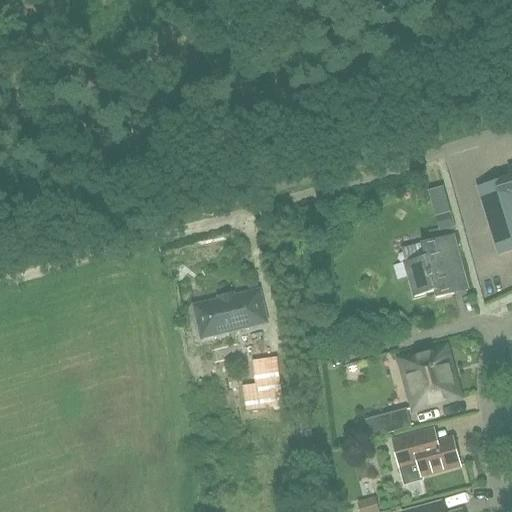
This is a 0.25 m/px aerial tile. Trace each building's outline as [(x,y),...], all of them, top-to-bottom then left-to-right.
[(511,177),(479,188),(499,255),(511,251),(511,177)] [(425,257),(405,263),(394,266),(397,281),(409,277),(415,297),(435,292),(437,299),(468,290),(453,235),(422,243),(425,257)] [(203,325),(267,306),(259,278),(237,285),(236,281),(193,294),(203,325)] [(445,349),(401,361),(414,409),(458,397),(445,349)] [(247,412),(284,407),(277,358),(253,361),(256,386),(244,387),(247,412)] [(412,428),(407,409),(366,421),(371,439),(412,428)] [(438,443),(434,430),(393,441),(400,468),(418,463),(422,477),(461,466),(453,439),(438,443)] [(410,485),(413,495),(429,490),(426,480),(410,485)] [(380,511),(376,498),(359,503),(361,511),(380,511)] [(407,511),(462,511),(459,511),(444,511),(442,503),(407,511)]
